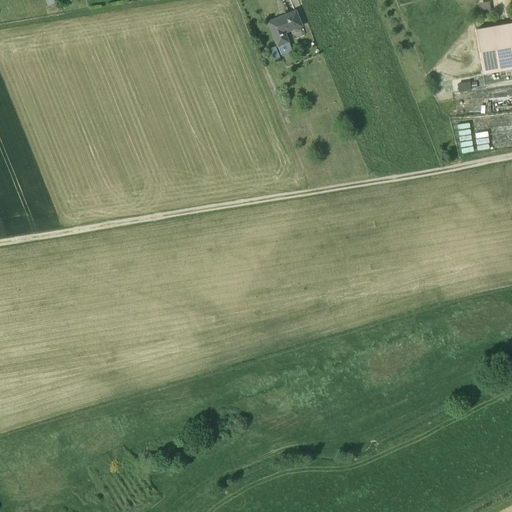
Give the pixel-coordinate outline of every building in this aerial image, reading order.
[(479,14),(490,13),(490,1),(479,2),(479,14)] [(296,12),(268,23),(277,47),(278,46),(288,42),(285,33),(302,27),(296,12)] [(511,24),(475,30),(483,74),(511,68),(511,24)] [(288,42),(278,46),(281,54),(291,50),(288,42)] [(456,83),(457,92),(470,90),(469,82),(456,83)]
